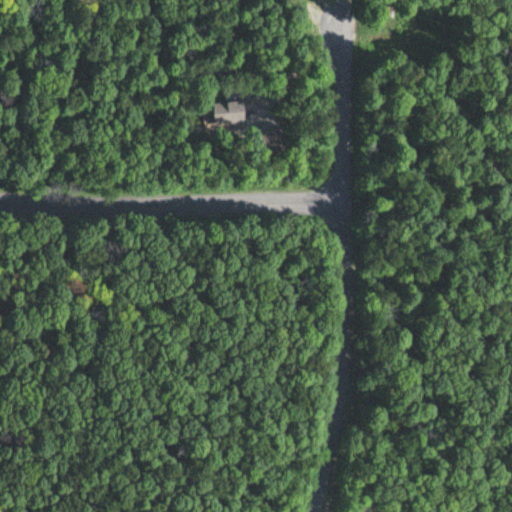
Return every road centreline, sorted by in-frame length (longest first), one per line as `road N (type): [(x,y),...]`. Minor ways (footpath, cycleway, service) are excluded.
road 1 (residential): [(314,511),(345,380),(352,258),(343,15)]
road 2 (residential): [(348,198),(0,200)]
